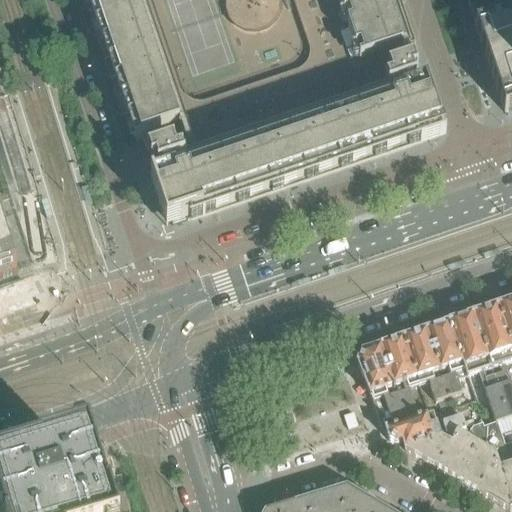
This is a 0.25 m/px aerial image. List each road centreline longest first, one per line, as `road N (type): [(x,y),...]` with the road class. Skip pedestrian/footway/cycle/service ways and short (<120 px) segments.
road 1 (secondary): [(177,379),(511,264)]
road 2 (residential): [(465,148),(172,245),(130,235)]
road 3 (secondary): [(465,210),(154,308)]
road 4 (residential): [(130,235),(55,0)]
road 5 (residential): [(438,511),(356,463),(215,507)]
road 6 (secondary): [(0,443),(177,379)]
road 7 (secondary): [(154,308),(0,364)]
road 8 (residential): [(415,0),(465,148)]
road 9 (tertiary): [(177,379),(175,415),(197,486),(215,507)]
road 10 (tertiary): [(215,507),(216,482),(177,379)]
